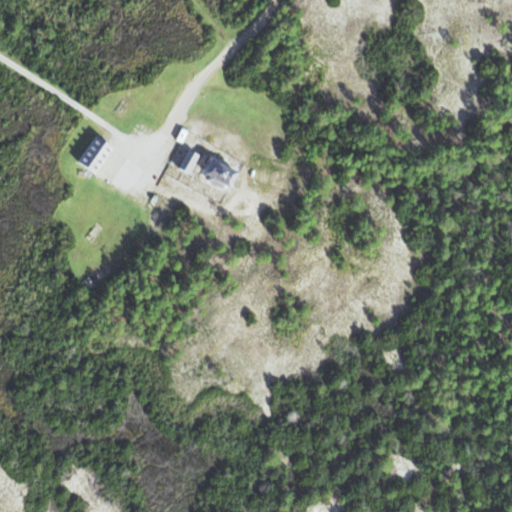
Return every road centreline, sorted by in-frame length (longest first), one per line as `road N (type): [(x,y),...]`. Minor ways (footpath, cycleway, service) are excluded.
road 1 (track): [(151,186),(211,208),(225,208),(242,189),(242,150),(174,114)]
road 2 (track): [(152,152),(192,81),(270,0)]
